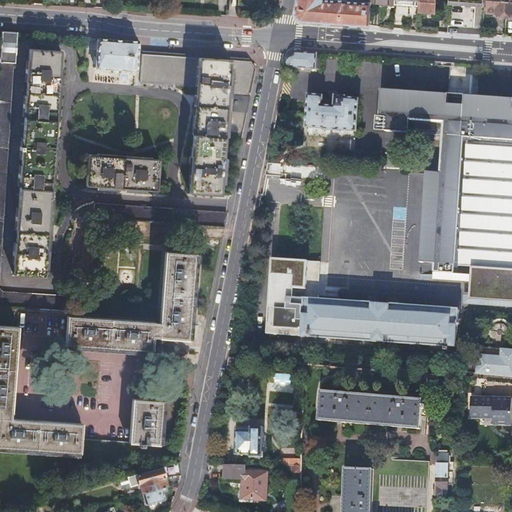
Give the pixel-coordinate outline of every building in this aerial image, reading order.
[(300,0),(297,14),(302,20),(370,25),(371,9),(371,5),(372,3),(347,1),(347,0),(344,0),(337,0),(331,0),(300,0)] [(418,0),(395,0),(395,7),(418,9),(418,0)] [(418,0),(418,9),(418,10),(435,11),(435,0),(418,0)] [(496,15),(506,16),(507,0),(488,0),(488,11),(496,12),(496,15)] [(15,27),(2,27),(0,63),(0,304),(65,308),(66,296),(3,293),(0,289),(0,258),(12,62),(14,62),(15,27)] [(136,72),(139,36),(98,33),(96,58),(94,58),(94,64),(95,64),(95,70),(136,72)] [(22,150),(13,275),(46,278),(63,43),(30,40),(22,146),(20,145),(19,150),(22,150)] [(256,62),(248,50),(234,49),(152,44),(143,44),(142,73),(194,75),(188,193),(220,195),(225,133),(242,134),(256,62)] [(317,53),(297,52),(287,57),(286,65),(286,66),(316,69),(317,53)] [(511,98),(466,95),(449,94),(382,89),(380,116),(377,116),(376,130),(445,135),(443,172),(436,263),(435,271),(454,273),(455,265),(471,266),(469,297),(469,298),(511,301),(511,98)] [(322,95),(309,94),(307,127),(324,128),(323,130),(339,131),(340,129),(357,131),(359,99),(345,97),(345,96),(334,95),(334,100),(322,99),(322,95)] [(87,154),(85,186),(157,191),(159,159),(87,154)] [(310,167),(291,166),(290,189),(309,190),(308,190),(310,168),(310,167)] [(436,263),(443,172),(427,171),(420,262),(436,263)] [(125,219),(146,221),(225,227),(226,213),(94,202),(92,216),(125,219)] [(308,237),(310,212),(310,211),(282,209),(275,308),(262,307),(260,338),(303,342),(303,336),(446,346),(456,347),(457,347),(459,309),(315,298),(310,298),(314,237),(308,237)] [(316,213),(310,212),(308,237),(314,237),(316,213)] [(316,213),(314,237),(310,298),(315,298),(321,213),(316,213)] [(145,230),(146,221),(125,219),(124,228),(145,230)] [(66,313),(64,345),(151,351),(152,337),(188,340),(194,253),(164,251),(159,320),(66,313)] [(339,288),(338,300),(377,303),(387,304),(426,307),(426,294),(339,288)] [(0,324),(0,451),(77,456),(79,426),(9,422),(15,326),(0,324)] [(501,355),(501,348),(479,346),(478,354),(501,355)] [(501,355),(478,354),(476,373),(511,376),(511,348),(501,348),(501,355)] [(230,357),(228,367),(244,369),(246,358),(230,357)] [(320,390),(317,419),(418,428),(421,399),(320,390)] [(132,396),(128,444),(134,445),(134,448),(142,448),(143,446),(157,447),(162,398),(132,396)] [(493,425),(511,425),(511,420),(511,397),(471,397),(471,415),(493,416),(493,425)] [(264,427),(249,426),(249,431),(235,430),(235,453),(250,454),(250,457),(263,457),(264,427)] [(453,452),(438,452),(437,452),(436,497),(447,497),(447,494),(443,493),(443,488),(448,488),(449,471),(453,471),(453,452)] [(346,468),(344,511),(428,511),(430,460),(360,458),(359,469),(346,468)] [(178,474),(178,459),(130,475),(125,476),(128,486),(138,484),(140,491),(142,491),(166,484),(163,476),(178,474)] [(244,467),(244,464),(224,463),(223,477),(242,478),(242,470),(266,471),(266,468),(244,467)] [(289,473),(301,474),(301,465),(289,465),(289,473)] [(242,478),(241,496),(266,497),(266,471),(242,470),(242,478)] [(167,488),(166,484),(142,491),(144,499),(147,501),(164,497),(165,495),(163,490),(167,488)]
